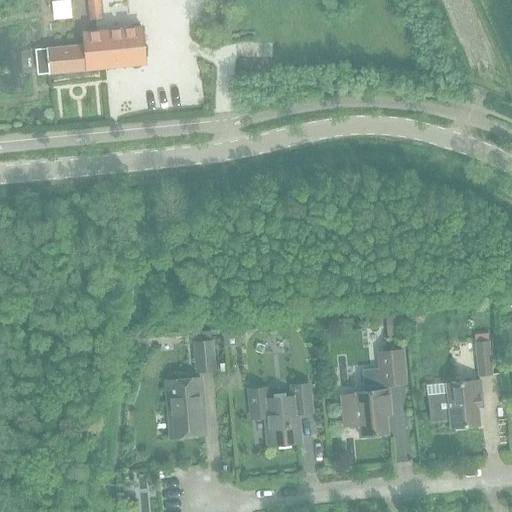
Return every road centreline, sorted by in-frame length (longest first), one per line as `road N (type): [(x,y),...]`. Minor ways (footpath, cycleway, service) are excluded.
road 1 (unclassified): [(0,173),(396,125),(511,164)]
road 2 (residential): [(182,508),(511,477)]
